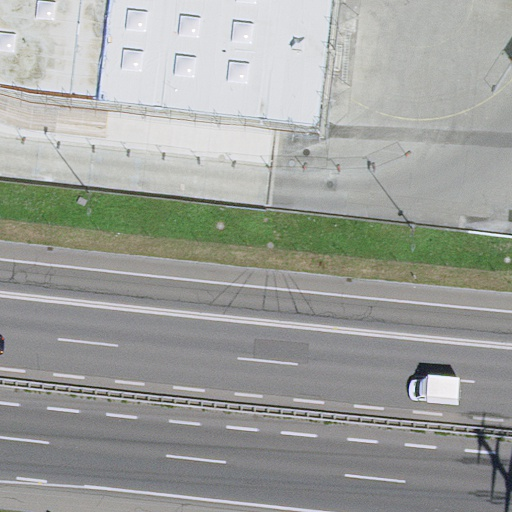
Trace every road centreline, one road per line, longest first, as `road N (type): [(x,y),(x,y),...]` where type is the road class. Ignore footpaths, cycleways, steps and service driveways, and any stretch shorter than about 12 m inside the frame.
road 1 (motorway): [(0,436),(511,491)]
road 2 (motorway): [(511,384),(0,331)]
